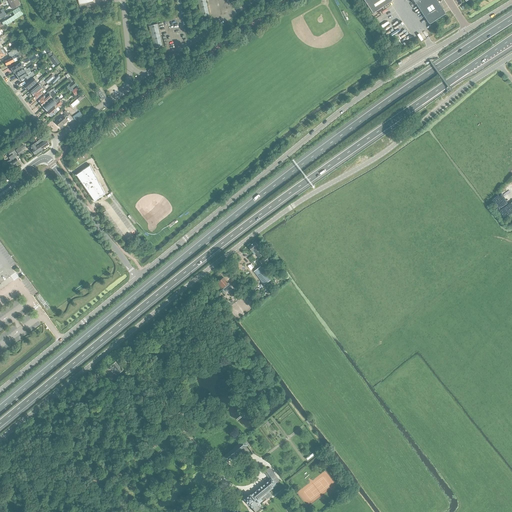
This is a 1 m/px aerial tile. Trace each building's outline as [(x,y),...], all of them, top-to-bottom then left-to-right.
[(197,0),(201,17),(210,15),(206,0),(197,0)] [(364,0),(373,13),(393,1),(392,0),(364,0)] [(430,24),(446,14),(436,0),(421,0),(415,5),(416,4),(430,24)] [(18,1),(11,5),(13,9),(20,6),(18,1)] [(19,8),(13,12),(15,15),(6,21),(5,20),(2,23),(1,22),(0,22),(0,30),(5,27),(4,27),(24,14),(19,8)] [(158,24),(149,26),(155,49),(163,47),(158,24)] [(33,36),(28,39),(32,44),(37,41),(33,36)] [(11,58),(22,51),(20,47),(8,53),(11,58)] [(31,57),(31,55),(28,57),(25,51),(16,55),(16,56),(12,58),(4,61),(6,66),(17,60),(22,58),(23,61),(29,58),(31,57)] [(53,56),(51,58),(54,63),(52,64),(55,67),(59,64),(53,56)] [(14,74),(24,68),(21,63),(11,69),(14,74)] [(18,77),(30,70),(29,68),(27,69),(26,67),(16,74),(18,77)] [(29,76),(28,75),(27,74),(31,72),(30,70),(18,77),(20,81),(26,78),(29,76)] [(28,80),(35,74),(33,71),(28,75),(29,76),(26,78),(28,80)] [(28,90),(39,81),(35,76),(24,85),(28,90)] [(52,76),(45,81),(48,84),(54,78),(52,76)] [(34,96),(45,87),(42,84),(31,93),(34,96)] [(42,93),(46,89),(48,88),(46,86),(45,87),(34,96),(34,97),(34,96),(37,100),(43,94),(42,93)] [(51,94),(54,91),(52,89),(49,92),(47,93),(48,93),(45,96),(44,95),(37,100),(40,103),(51,94)] [(96,93),(98,96),(99,95),(103,100),(106,98),(100,90),(96,93)] [(52,98),(51,97),(56,93),(54,91),(51,94),(40,103),(43,106),(49,101),(50,101),(52,98)] [(55,105),(59,102),(57,100),(56,100),(54,98),(50,102),(45,107),(44,106),(44,107),(48,112),(54,106),(55,105)] [(58,107),(62,104),(60,101),(59,102),(55,105),(54,106),(48,112),(52,117),(60,109),(58,107)] [(65,118),(63,116),(56,122),(60,128),(68,121),(65,118)] [(37,142),(35,138),(34,139),(36,143),(31,146),(33,150),(32,151),(35,155),(42,150),(37,142)] [(50,144),(47,140),(44,142),(42,138),(37,142),(42,150),(50,144)] [(24,153),(23,150),(26,148),(23,145),(20,147),(16,150),(20,156),(24,153)] [(15,157),(18,155),(13,148),(8,151),(13,158),(7,162),(11,168),(19,163),(15,157)] [(105,194),(90,165),(76,175),(94,202),(105,194)] [(254,254),(255,253),(259,257),(263,254),(257,247),(259,246),(255,241),(248,247),(252,251),(254,254)] [(273,264),(270,260),(267,255),(259,261),(263,266),(263,265),(266,269),(273,264)] [(254,272),(264,285),(271,280),(260,267),(254,272)] [(223,278),(218,282),(224,290),(226,288),(228,290),(231,287),(223,278)] [(255,295),(255,296),(250,290),(245,294),(252,303),(253,303),(255,305),(257,303),(258,304),(264,299),(263,296),(261,298),(261,297),(261,296),(261,295),(260,293),(259,293),(258,293),(257,293),(256,293),(255,295)] [(227,306),(231,303),(228,299),(226,300),(224,296),(221,298),(227,306)] [(120,373),(123,370),(116,362),(110,367),(113,371),(111,373),(114,377),(115,376),(117,378),(121,375),(120,373)] [(192,419),(204,432),(209,428),(197,414),(192,419)] [(226,462),(247,445),(249,444),(246,440),(244,441),(244,440),(223,457),(226,462)] [(272,486),(280,480),(269,467),(265,471),(264,472),(270,480),(251,495),(250,495),(245,499),(249,505),(250,504),(255,511),(257,511),(261,509),(263,507),(262,505),(262,504),(262,503),(267,499),(272,495),(269,491),(273,488),(272,486)]
